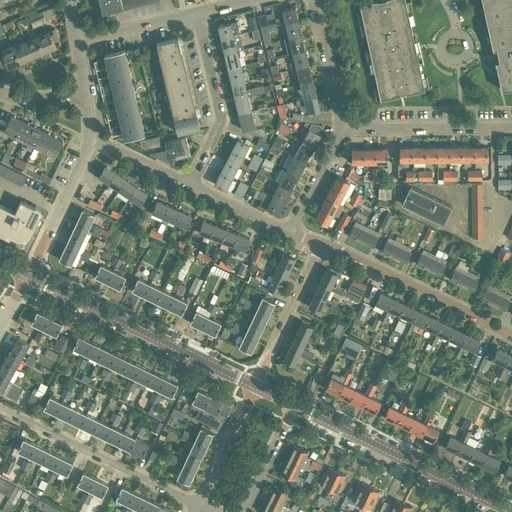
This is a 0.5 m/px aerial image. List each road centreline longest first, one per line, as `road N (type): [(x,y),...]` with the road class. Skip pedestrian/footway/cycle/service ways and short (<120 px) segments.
road 1 (secondary): [(254,388),(26,274)]
road 2 (secondary): [(506,511),(293,407)]
road 3 (residential): [(198,503),(0,405)]
road 4 (residential): [(511,336),(319,246)]
road 5 (residential): [(187,184),(220,121),(195,13)]
road 6 (residential): [(511,128),(343,128)]
road 7 (residential): [(254,388),(319,246)]
road 8 (residential): [(26,274),(92,139)]
road 9 (residential): [(343,128),(313,0)]
road 10 (residential): [(198,503),(254,388)]
road 11 (residential): [(77,40),(195,13)]
